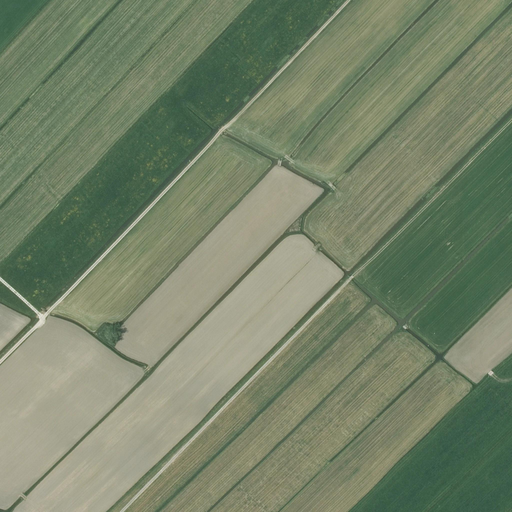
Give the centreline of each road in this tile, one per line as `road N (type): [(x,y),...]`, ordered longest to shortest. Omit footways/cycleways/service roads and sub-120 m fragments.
road 1 (track): [(118,511),(511,117)]
road 2 (track): [(40,317),(349,0)]
